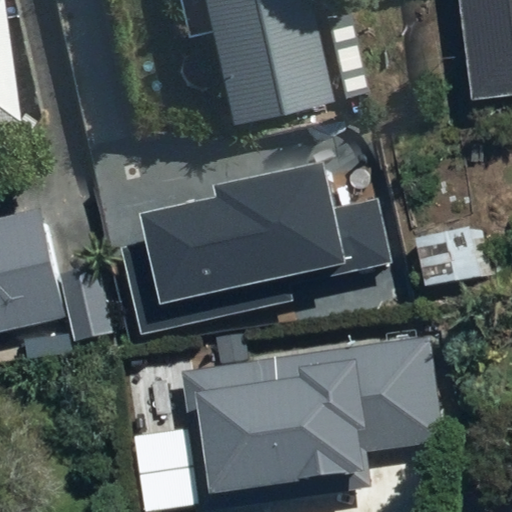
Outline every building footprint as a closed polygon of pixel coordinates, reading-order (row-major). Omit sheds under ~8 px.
[(0,0),(0,115),(26,113),(15,0),(0,0)] [(327,0),(214,0),(240,109),(347,84),(327,0)] [(511,0),(479,0),(491,102),(511,99),(511,0)] [(0,334),(90,319),(70,203),(0,214),(0,334)] [(208,509),(392,487),(387,447),(457,439),(445,336),(191,365),(208,509)]
